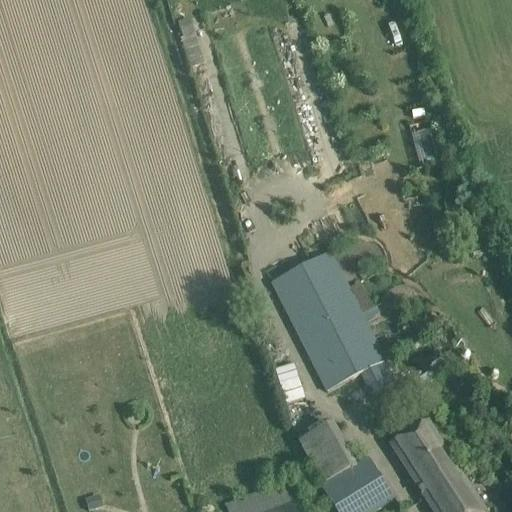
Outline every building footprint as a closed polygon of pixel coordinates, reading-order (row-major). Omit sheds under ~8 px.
[(189,21),(178,26),(183,37),(194,33),(189,21)] [(428,132),(416,135),(424,162),(435,159),(428,132)] [(333,255),(275,284),(328,392),(386,364),(333,255)] [(440,335),(368,380),(381,402),(454,356),(440,335)] [(482,511),(427,424),(391,446),(432,511),(482,511)] [(367,461),(319,490),(332,511),(378,511),(393,503),(367,461)] [(302,511),(298,502),(272,511),(302,511)]
